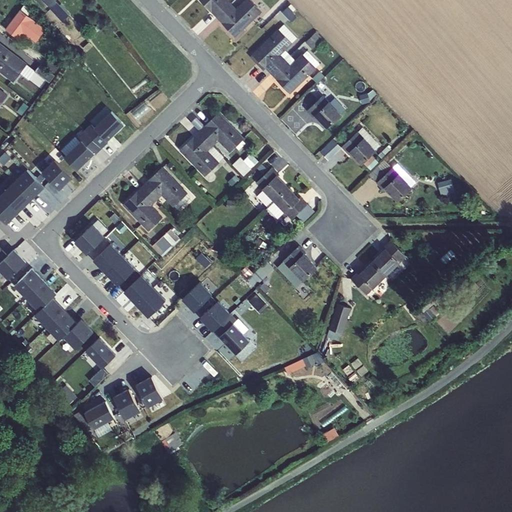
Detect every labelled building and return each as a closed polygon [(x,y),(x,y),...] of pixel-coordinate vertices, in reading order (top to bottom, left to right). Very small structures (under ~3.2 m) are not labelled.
[(43,0),(51,9),(58,3),(54,0),(43,0)] [(200,0),(217,17),(232,3),(228,0),(200,0)] [(232,3),(217,17),(235,37),(262,11),(250,0),(244,0),(236,8),(232,3)] [(25,4),(20,9),(28,15),(32,9),(25,4)] [(291,4),(282,12),(292,22),(297,17),(292,12),(296,9),(291,4)] [(35,42),(46,28),(28,15),(20,9),(6,29),(19,38),(23,33),(35,42)] [(282,26),(278,29),(292,43),(295,39),(282,26)] [(306,33),(300,39),(303,41),(313,31),(308,27),(304,31),(306,33)] [(292,43),(278,29),(252,54),(271,74),(286,60),(281,55),(286,50),(292,43)] [(305,42),(312,49),(322,38),(320,35),(315,31),(305,42)] [(302,42),(298,39),(292,46),(295,49),(302,42)] [(0,70),(14,81),(20,73),(27,64),(27,63),(0,42),(0,70)] [(83,47),(87,51),(93,45),(89,42),(83,47)] [(286,60),(291,55),(286,50),(281,55),(286,60)] [(320,63),(307,50),(302,54),(316,68),(320,63)] [(286,60),(271,74),(290,94),(316,68),(302,54),(296,60),(291,65),(286,60)] [(291,55),(286,60),(291,65),(296,60),(291,55)] [(29,80),(36,71),(27,64),(20,73),(29,80)] [(40,64),(36,71),(49,81),(54,75),(40,64)] [(367,93),(361,94),(363,104),(370,102),(367,93)] [(314,116),(329,102),(323,95),(308,110),(314,116)] [(329,102),(341,114),(344,109),(344,106),(334,97),(329,102)] [(23,102),(17,111),(21,115),(29,106),(23,102)] [(314,116),(327,128),(341,114),(329,102),(314,116)] [(110,109),(87,131),(102,147),(109,141),(107,139),(124,123),(110,109)] [(198,132),(213,145),(214,145),(218,140),(230,152),(244,138),(219,111),(198,132)] [(350,152),(364,138),(375,150),(380,145),(363,126),(357,131),(343,146),(349,153),(350,152)] [(96,154),(102,147),(87,131),(63,155),(76,169),(94,152),(96,154)] [(213,145),(198,132),(180,150),(205,176),(219,162),(208,150),(213,145)] [(364,138),(350,152),(361,164),(376,151),(375,150),(364,138)] [(329,159),(340,148),(333,141),(322,151),(329,159)] [(213,145),(208,150),(219,162),(225,157),(214,145),(213,145)] [(240,156),(232,164),(244,175),(252,167),(240,156)] [(55,159),(48,165),(65,183),(72,176),(55,159)] [(377,182),(393,167),(384,159),(369,174),(377,182)] [(398,163),(393,167),(411,187),(416,182),(398,163)] [(59,190),(65,183),(48,165),(41,172),(59,190)] [(143,185),(157,199),(162,195),(167,200),(174,207),(188,193),(162,166),(143,185)] [(256,182),(263,189),(277,175),(278,176),(279,174),(272,167),(256,182)] [(393,167),(377,182),(398,202),(412,188),(411,187),(393,167)] [(27,170),(16,180),(33,197),(43,187),(27,170)] [(277,175),(263,189),(274,200),(288,187),(278,176),(277,175)] [(451,178),(438,182),(441,195),(455,192),(451,178)] [(16,180),(2,193),(19,211),(33,197),(16,180)] [(157,200),(157,199),(143,185),(123,204),(150,231),(163,216),(152,205),(157,200)] [(285,211),(286,212),(300,198),(288,187),(274,200),(285,211)] [(274,200),(263,189),(256,195),(268,207),(274,200)] [(2,193),(0,195),(0,217),(6,223),(19,211),(2,193)] [(157,200),(162,205),(167,200),(162,195),(157,199),(157,200)] [(300,198),(286,212),(292,219),(307,202),(302,197),(300,198)] [(268,207),(278,217),(285,211),(274,200),(268,207)] [(76,242),(88,255),(105,238),(93,225),(76,242)] [(173,226),(152,245),(162,256),(181,238),(177,235),(180,233),(173,226)] [(263,255),(269,246),(258,237),(251,245),(263,255)] [(386,247),(400,262),(407,256),(391,239),(385,245),(386,247)] [(104,273),(122,256),(111,244),(93,262),(104,273)] [(296,286),(303,281),(289,267),(304,253),(306,251),(300,245),(277,267),(296,286)] [(0,246),(0,263),(9,256),(0,246)] [(373,260),(386,275),(400,262),(386,247),(373,260)] [(440,259),(445,265),(457,254),(451,248),(440,259)] [(9,256),(0,263),(0,269),(11,281),(29,263),(16,249),(9,256)] [(304,253),(289,267),(303,281),(317,267),(304,253)] [(120,288),(138,272),(122,256),(104,273),(120,288)] [(254,273),(248,279),(256,286),(274,268),(266,260),(254,273)] [(359,273),(373,288),(386,275),(373,260),(359,273)] [(241,272),(248,279),(254,273),(247,266),(241,272)] [(28,297),(46,281),(33,268),(16,285),(28,297)] [(373,288),(359,273),(358,272),(351,278),(367,293),(373,288)] [(135,305),(153,287),(139,274),(122,291),(135,305)] [(46,281),(28,297),(39,310),(53,297),(57,293),(46,281)] [(199,283),(182,299),(196,314),(213,298),(199,283)] [(167,300),(153,287),(135,305),(148,319),(167,300)] [(418,304),(424,312),(434,304),(436,306),(441,302),(439,299),(444,295),(438,287),(418,304)] [(47,327),(65,309),(53,297),(39,310),(35,314),(47,327)] [(213,298),(196,314),(213,332),(230,315),(213,298)] [(352,308),(341,304),(333,330),(343,333),(352,308)] [(424,314),(430,321),(437,315),(436,315),(439,312),(433,305),(424,314)] [(77,322),(65,309),(47,327),(59,340),(63,336),(77,322)] [(230,315),(213,332),(235,355),(250,340),(235,323),(236,321),(230,315)] [(63,336),(76,349),(96,331),(81,318),(77,322),(63,336)] [(98,338),(85,351),(102,367),(115,354),(98,338)] [(304,358),(308,367),(323,360),(318,351),(304,358)] [(151,376),(137,384),(149,406),(164,398),(151,376)] [(129,388),(115,396),(127,418),(142,410),(129,388)] [(106,401),(86,412),(95,428),(115,417),(106,401)]
